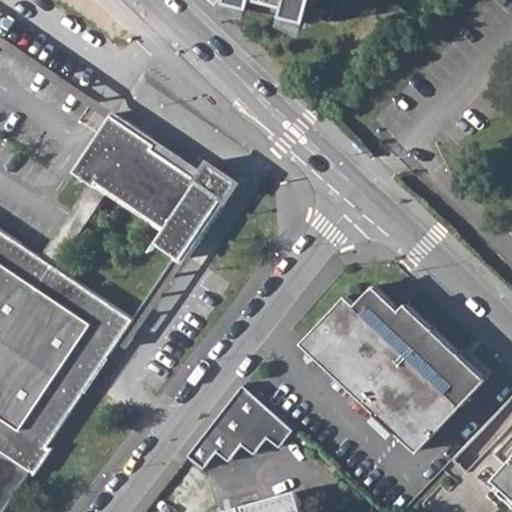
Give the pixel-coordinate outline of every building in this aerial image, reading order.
[(244,0),(321,18),(325,0),(244,0)] [(166,228),(156,242),(178,256),(179,253),(189,259),(242,181),(211,161),(200,177),(156,148),(158,144),(113,114),(74,172),(95,186),(97,182),(166,228)] [(0,511),(4,511),(33,470),(37,472),(54,446),(50,443),(135,318),(0,227),(0,511)] [(308,343),(423,452),(491,379),(411,303),(403,311),(377,287),(358,307),(349,299),(308,343)] [(298,429),(249,386),(247,384),(193,454),(210,467),(222,451),(234,460),(248,443),(259,452),(272,436),(284,446),(298,429)] [(406,511),(511,511),(511,465),(510,468),(490,450),(469,473),(454,459),(406,511)] [(315,511),(311,495),(242,511),(315,511)]
